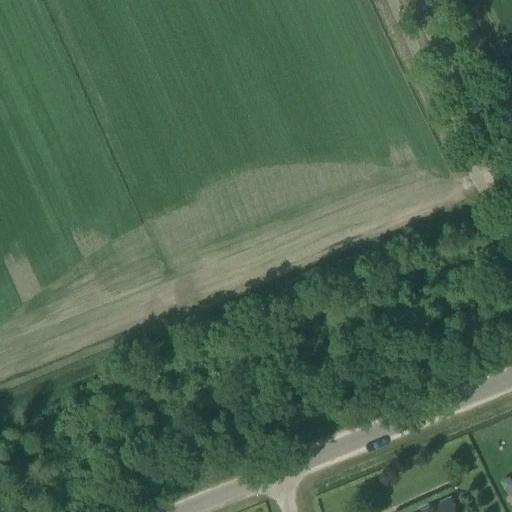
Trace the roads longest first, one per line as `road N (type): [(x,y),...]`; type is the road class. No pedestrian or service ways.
road 1 (unclassified): [(279,479),(511,378)]
road 2 (tertiary): [(511,179),(425,0)]
